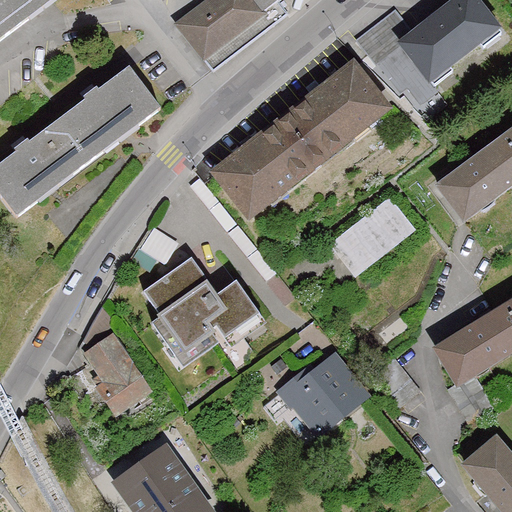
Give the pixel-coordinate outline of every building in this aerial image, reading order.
[(0,0),(0,39),(52,0),(0,0)] [(206,0),(176,22),(212,71),(281,21),(274,11),(288,0),(206,0)] [(396,48),(422,82),(434,74),(440,82),(451,74),(447,68),(498,30),(474,0),(430,0),(404,20),(395,9),(354,40),(374,65),(396,48)] [(344,53),(198,166),(239,219),(385,107),(344,53)] [(129,68),(0,163),(0,192),(18,218),(162,111),(129,68)] [(511,118),(431,179),(460,217),(511,178),(511,118)] [(414,233),(388,199),(328,244),(354,278),(414,233)] [(183,256),(137,289),(151,309),(140,317),(178,370),(219,341),(230,356),(266,330),(229,279),(210,293),(183,256)] [(449,394),(470,426),(493,411),(472,379),(511,352),(511,298),(433,350),(458,388),(449,394)] [(147,402),(112,335),(82,351),(92,370),(88,372),(109,412),(138,397),(142,405),(147,402)] [(308,368),(277,392),(316,442),(372,398),(337,353),(311,372),(308,368)] [(399,416),(422,396),(396,365),(373,384),(399,416)] [(502,511),(511,511),(511,460),(489,433),(457,460),(502,511)] [(207,511),(161,442),(103,480),(124,511),(207,511)]
